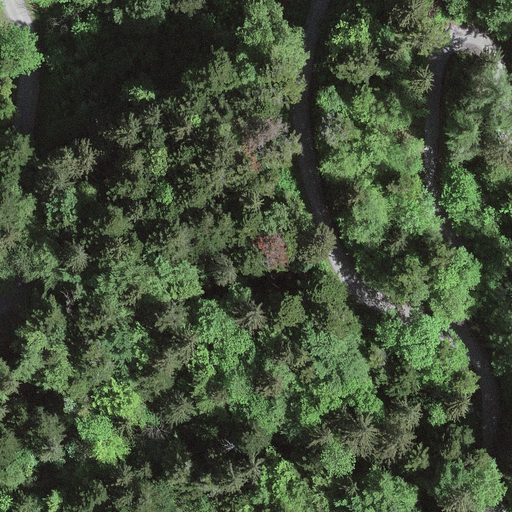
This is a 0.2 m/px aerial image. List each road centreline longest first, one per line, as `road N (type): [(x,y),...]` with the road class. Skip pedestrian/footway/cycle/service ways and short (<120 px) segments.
road 1 (unclassified): [(319,0),(303,61),(303,141),(342,269),(368,299),(452,335),(480,362),(488,391),(480,466),(492,511)]
road 2 (unclassified): [(0,301),(15,287),(25,249),(19,161),(28,56),(10,0)]
